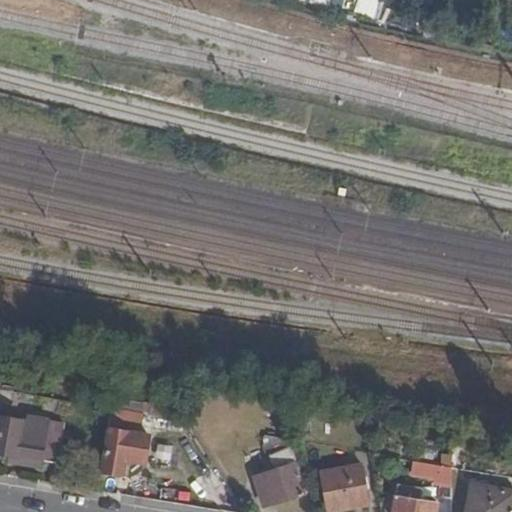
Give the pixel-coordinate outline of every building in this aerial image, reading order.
[(355,0),(352,12),(374,19),(379,0),(355,0)] [(184,422),(109,410),(108,422),(150,429),(150,427),(191,434),(184,422)] [(45,426),(0,418),(0,419),(0,453),(54,464),(59,443),(43,440),(45,426)] [(61,429),(45,426),(43,440),(59,443),(61,429)] [(147,436),(110,431),(102,471),(121,474),(124,461),(143,463),(147,436)] [(286,440),(262,436),(260,446),(264,459),(271,456),(276,471),(255,478),(263,506),(305,494),(289,455),(292,454),(286,440)] [(445,467),(413,462),(411,478),(443,483),(445,467)] [(358,465),(321,472),(328,511),(337,511),(367,507),(358,465)] [(511,511),(511,491),(473,485),(468,511),(511,511)] [(450,511),(451,501),(438,499),(436,505),(396,499),(393,511),(450,511)]
